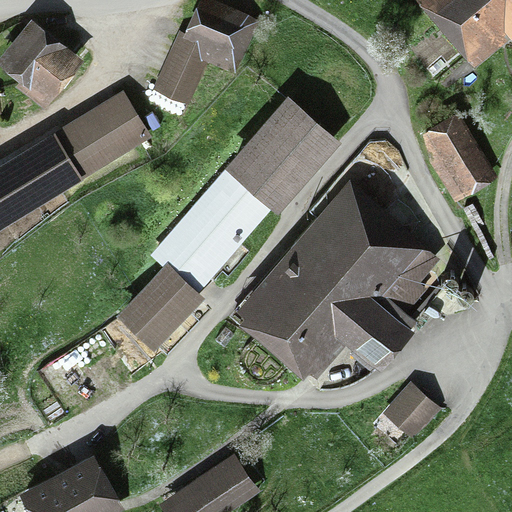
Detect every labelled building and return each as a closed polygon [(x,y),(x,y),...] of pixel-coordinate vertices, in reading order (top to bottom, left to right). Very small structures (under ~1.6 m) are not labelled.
[(260,18),(216,0),(197,0),(185,29),(180,27),(158,79),(194,94),(208,59),(237,72),(260,18)] [(511,0),(418,0),(475,66),(511,36),(511,37),(511,0)] [(85,58),(30,16),(0,55),(0,64),(19,79),(15,84),(46,108),(85,58)] [(0,228),(152,136),(123,89),(0,163),(0,228)] [(224,164),(228,167),(273,208),(278,212),(342,141),(289,93),(224,164)] [(431,163),(456,202),(499,176),(458,110),(424,132),(431,163)] [(117,315),(156,350),(205,296),(198,290),(273,208),(228,167),(150,253),(162,264),(117,315)] [(230,314),(303,378),(309,370),(313,374),(318,378),(347,344),(353,349),(349,354),(372,373),(376,369),(380,372),(414,333),(417,335),(428,323),(414,310),(411,314),(407,311),(428,288),(420,281),(441,257),(350,178),(230,314)] [(481,195),(460,206),(492,267),(499,264),(491,249),(496,247),(487,231),(493,229),(483,211),(488,208),(481,195)] [(412,380),(383,411),(413,439),(442,408),(412,380)] [(94,452),(19,493),(29,511),(119,511),(125,509),(123,504),(94,452)] [(235,452),(159,503),(165,511),(228,511),(261,490),(235,452)]
